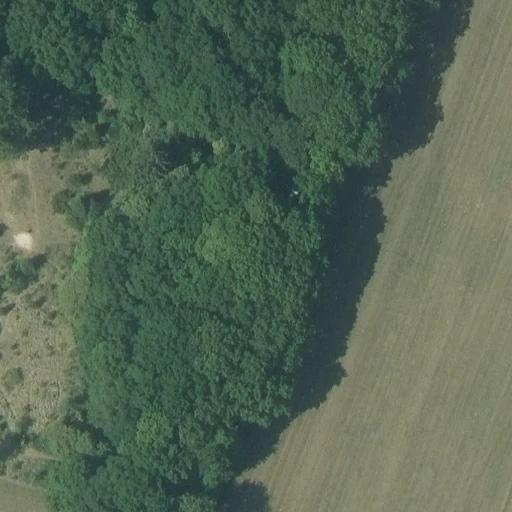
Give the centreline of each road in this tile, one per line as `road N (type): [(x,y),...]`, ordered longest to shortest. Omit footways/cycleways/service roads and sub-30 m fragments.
road 1 (unclassified): [(181,511),(315,150)]
road 2 (track): [(315,150),(369,0)]
